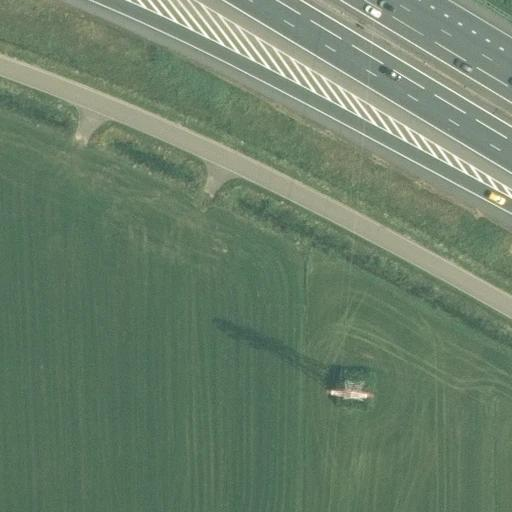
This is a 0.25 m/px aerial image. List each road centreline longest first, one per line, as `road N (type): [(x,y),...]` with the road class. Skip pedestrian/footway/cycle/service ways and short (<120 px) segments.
road 1 (unclassified): [(0,75),(294,193),(511,318)]
road 2 (motorway): [(100,0),(511,208)]
road 3 (motorway): [(260,0),(511,151)]
road 4 (motorway): [(511,78),(382,0)]
